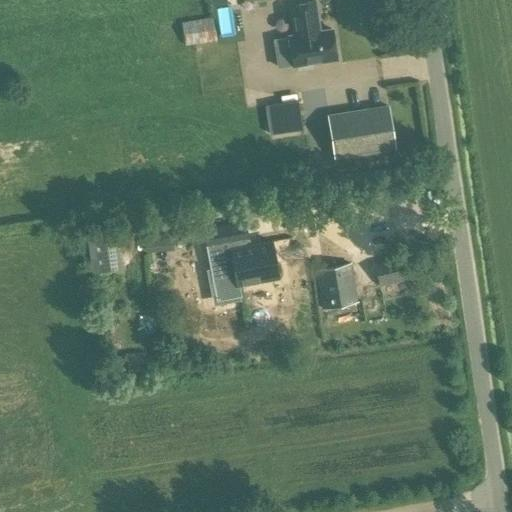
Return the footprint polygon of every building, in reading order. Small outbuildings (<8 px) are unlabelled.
[(296,66),(297,71),(313,68),(312,63),(336,60),(331,29),(319,31),(315,1),(289,5),(294,35),(289,35),(293,66),(296,66)] [(216,42),(213,19),(182,24),(186,47),(216,42)] [(387,102),(327,112),(334,158),(395,149),(387,102)] [(300,103),(268,108),(272,137),(305,132),(300,103)] [(248,243),(243,221),(202,229),(216,299),(241,294),(239,285),(278,278),(271,239),(248,243)] [(115,223),(87,227),(92,267),(121,263),(115,223)] [(145,232),(147,250),(177,248),(175,230),(145,232)] [(404,256),(374,262),(378,287),(410,280),(404,256)] [(350,263),(314,270),(321,309),(358,302),(350,263)] [(145,353),(126,354),(127,369),(146,368),(145,353)]
